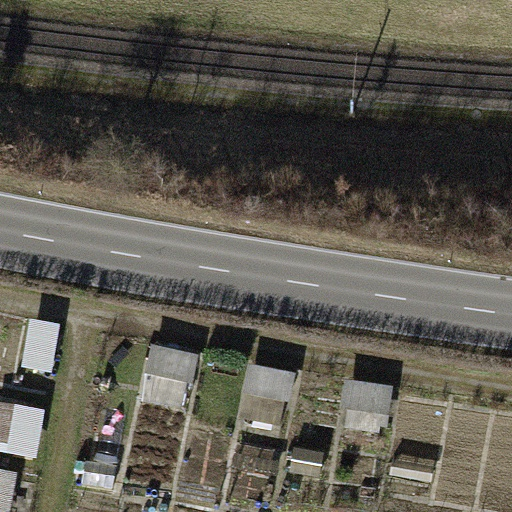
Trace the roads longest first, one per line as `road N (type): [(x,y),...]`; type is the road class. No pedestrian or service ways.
road 1 (track): [(511,394),(74,326),(0,305)]
road 2 (secondary): [(511,302),(0,218)]
road 3 (track): [(74,326),(41,511)]
